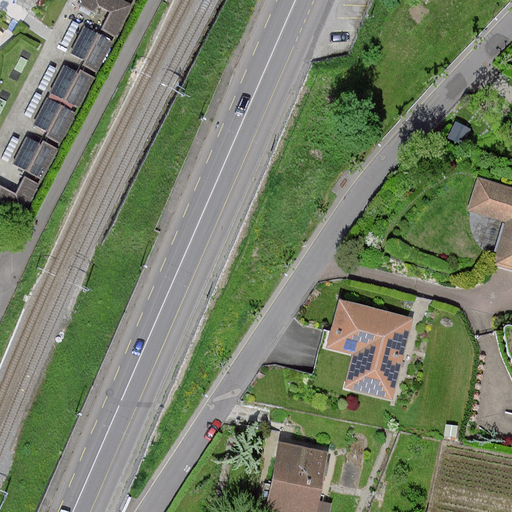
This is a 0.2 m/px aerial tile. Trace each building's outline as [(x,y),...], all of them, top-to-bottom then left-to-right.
[(123,0),(84,0),(82,6),(97,13),(100,6),(111,13),(103,30),(116,38),(132,5),(123,0)] [(113,41),(85,27),(71,55),(98,68),(113,41)] [(93,78),(65,66),(51,94),(79,107),(93,78)] [(76,113),(48,98),(35,128),(59,144),(76,113)] [(56,146),(28,139),(15,167),(41,178),(56,146)] [(17,194),(0,184),(0,205),(26,218),(41,184),(26,175),(17,194)] [(511,189),(480,180),(471,209),(508,220),(499,251),(495,263),(511,267),(511,189)] [(414,319),(344,301),(333,347),(355,353),(346,388),(393,400),(408,342),(414,319)] [(326,453),(280,444),(267,507),(291,511),(313,511),(323,466),(326,453)]
